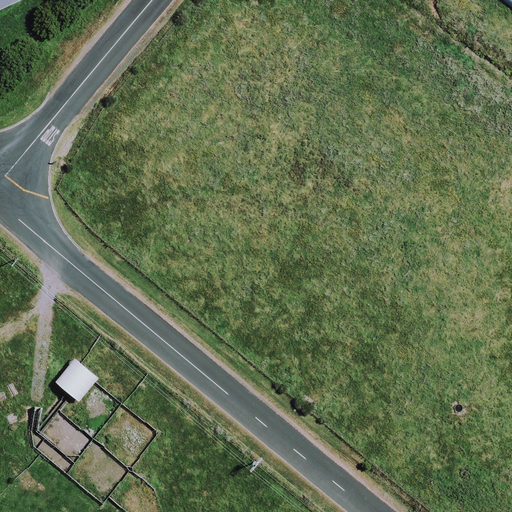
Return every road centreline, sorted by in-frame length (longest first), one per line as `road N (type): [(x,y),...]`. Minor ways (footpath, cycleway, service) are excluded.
road 1 (unclassified): [(373,511),(0,202)]
road 2 (unclassified): [(0,182),(153,0)]
